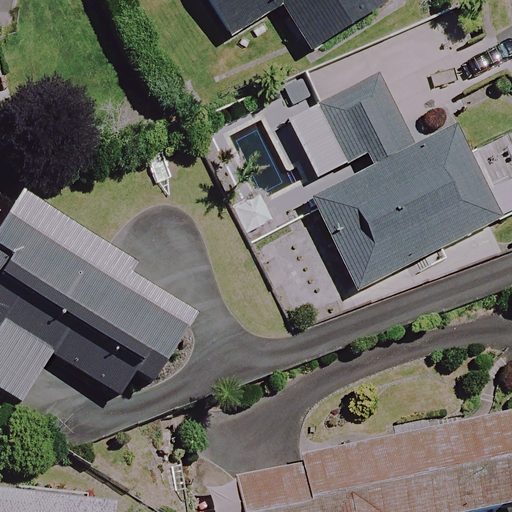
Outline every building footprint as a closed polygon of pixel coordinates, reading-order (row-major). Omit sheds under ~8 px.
[(196,0),(229,54),(287,19),(310,56),(385,10),(379,0),(196,0)] [(415,157),(377,82),(289,127),(326,199),(310,207),(357,299),(500,226),(455,137),(415,157)] [(126,276),(16,207),(0,232),(0,395),(21,409),(51,362),(119,405),(134,382),(152,394),(194,327),(122,281),(126,276)] [(505,511),(511,511),(511,421),(300,461),(302,472),(209,489),(212,511),(505,511)] [(0,511),(118,511),(119,507),(0,497),(0,511)]
